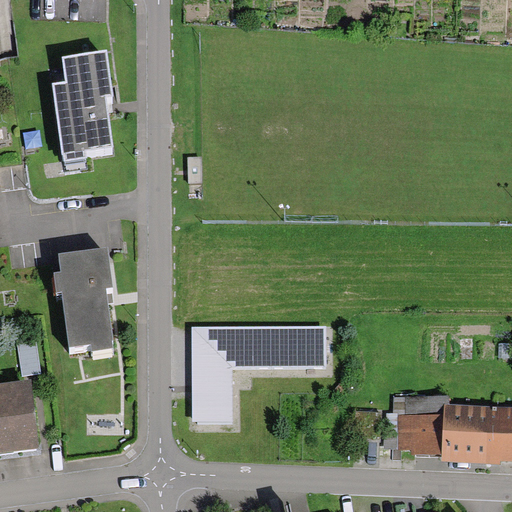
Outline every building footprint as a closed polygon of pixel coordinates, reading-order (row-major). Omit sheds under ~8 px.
[(56,93),(67,167),(86,164),(85,157),(113,152),(106,104),(114,102),(107,58),(67,64),(71,91),(56,93)] [(106,294),(113,293),(109,255),(60,262),(62,280),(71,353),(94,350),(95,358),(114,356),(106,294)] [(194,423),(233,423),(233,370),(326,370),(325,333),(194,333),(194,379),(194,423)] [(0,442),(35,439),(29,371),(0,374),(0,442)] [(445,449),(444,461),(485,462),(501,462),(501,454),(511,454),(511,403),(446,401),(446,411),(445,449)] [(445,449),(446,411),(400,409),(399,447),(445,449)]
